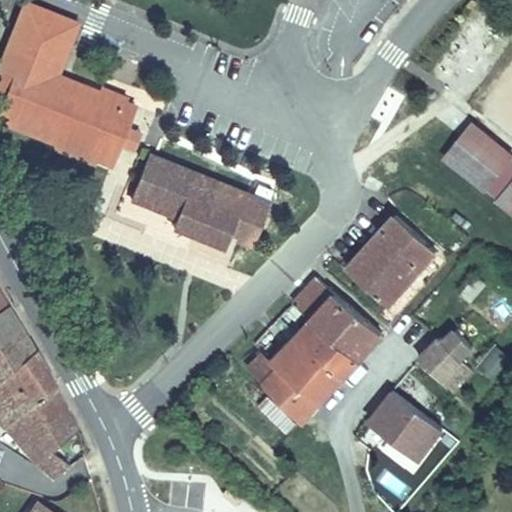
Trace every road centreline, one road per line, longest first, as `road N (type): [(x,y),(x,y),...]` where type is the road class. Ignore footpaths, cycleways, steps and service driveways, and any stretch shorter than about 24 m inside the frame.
road 1 (residential): [(323,125),(330,190),(313,239),(167,384),(105,433)]
road 2 (residential): [(323,125),(202,86),(158,43),(55,0)]
road 3 (residential): [(105,433),(0,236)]
road 4 (unclassified): [(394,353),(345,423),(356,511)]
road 5 (residential): [(437,0),(323,125)]
